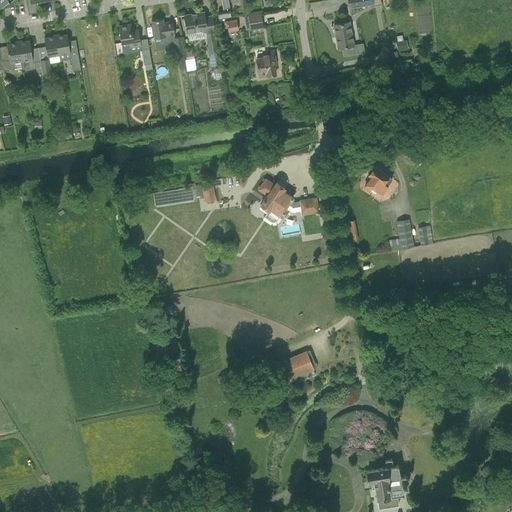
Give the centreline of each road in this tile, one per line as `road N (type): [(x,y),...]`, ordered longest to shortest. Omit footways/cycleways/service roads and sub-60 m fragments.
road 1 (residential): [(511,108),(322,143),(300,0)]
road 2 (residential): [(0,26),(152,0)]
